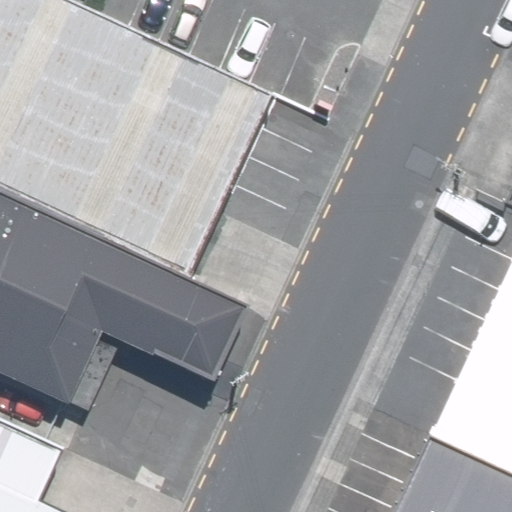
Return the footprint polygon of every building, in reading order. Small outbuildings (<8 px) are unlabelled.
[(75,0),(0,0),(0,189),(183,279),(273,90),(75,0)] [(205,384),(242,308),(183,279),(0,189),(0,379),(58,408),(96,331),(205,384)] [(511,382),(479,456),(511,470),(511,382)] [(104,511),(130,455),(0,397),(0,511),(104,511)] [(511,511),(511,470),(479,456),(454,511),(511,511)]
